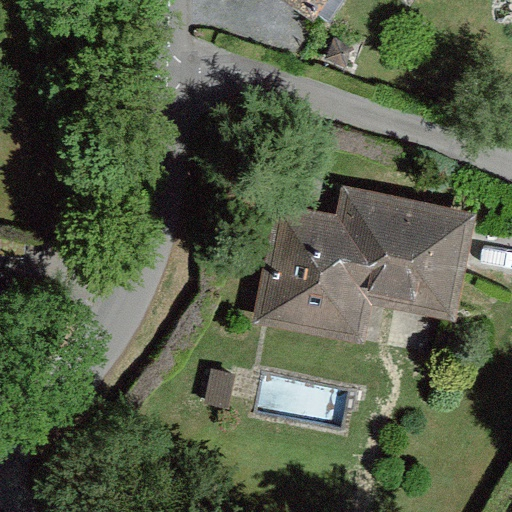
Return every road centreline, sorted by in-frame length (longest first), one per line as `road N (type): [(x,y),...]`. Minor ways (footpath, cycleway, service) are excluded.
road 1 (unclassified): [(162,59),(160,174),(142,281),(91,365),(0,458)]
road 2 (residential): [(511,181),(162,59)]
